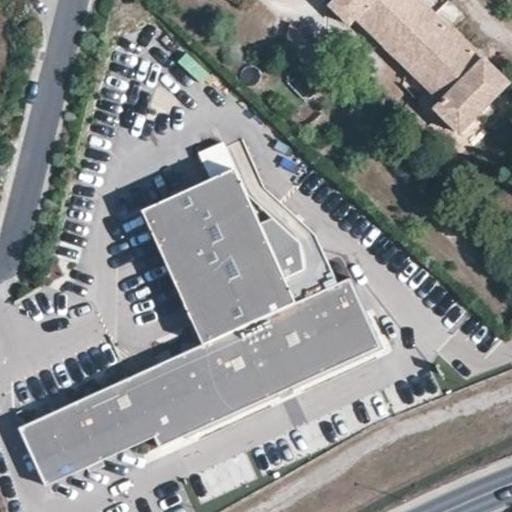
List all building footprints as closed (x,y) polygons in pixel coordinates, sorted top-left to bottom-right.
[(357,20),(394,57),(435,15),(419,0),(336,0),(329,7),(350,27),(357,20)] [(435,15),(394,57),(440,101),(434,109),(460,134),(507,85),(435,15)] [(299,66),(285,77),(302,99),(316,89),(299,66)] [(314,235),(263,187),(241,139),(225,146),(235,169),(248,198),(297,243),(314,235)] [(159,446),(379,346),(365,316),(348,279),(337,284),(296,303),(285,280),(326,262),(314,235),(297,243),(273,253),(248,198),(235,169),(143,211),(204,344),(20,428),(46,485),(154,436),(159,446)] [(337,284),(326,262),(285,280),(296,303),(337,284)] [(395,339),(382,308),(365,316),(379,346),(395,339)]
